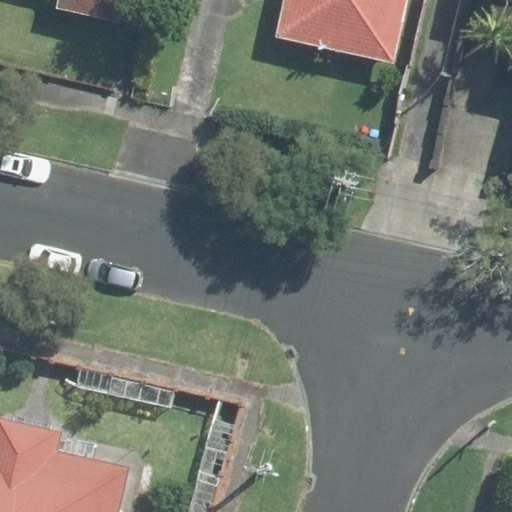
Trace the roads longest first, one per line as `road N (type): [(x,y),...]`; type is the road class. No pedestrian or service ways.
road 1 (residential): [(0,210),(414,304)]
road 2 (residential): [(354,511),(414,304)]
